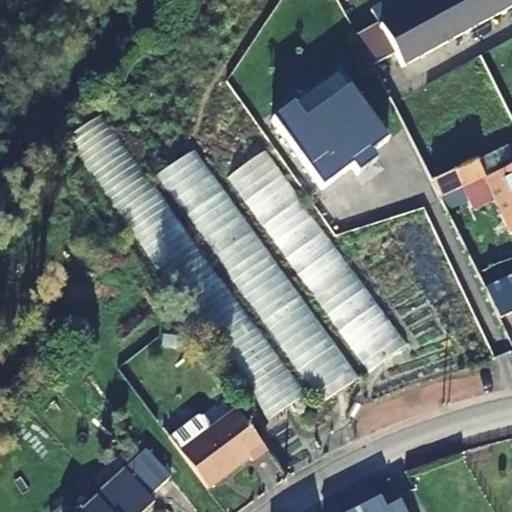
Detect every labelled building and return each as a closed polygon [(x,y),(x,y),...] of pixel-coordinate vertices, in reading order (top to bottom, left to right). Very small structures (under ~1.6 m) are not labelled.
[(441,47),(419,6),(407,13),(399,0),(390,0),(369,12),(376,25),(354,37),(371,68),(393,56),(401,69),(441,47)] [(482,24),(469,0),(430,0),(419,6),(441,47),(482,24)] [(511,8),(511,0),(469,0),(482,24),(511,8)] [(291,109),(270,125),(320,193),(350,171),(356,179),(375,165),(369,157),(386,145),(347,92),(303,125),(291,109)] [(133,162),(97,115),(65,140),(102,186),(133,162)] [(511,144),(475,162),(480,174),(508,161),(511,168),(497,174),(500,179),(494,181),(491,176),(483,180),(497,211),(511,204),(511,144)] [(189,218),(216,201),(226,216),(234,211),(194,148),(158,171),(189,218)] [(230,174),(266,222),(299,197),(263,149),(230,174)] [(470,186),(484,216),(488,223),(511,212),(511,204),(497,211),(483,180),(480,174),(475,162),(429,185),(438,202),(470,186)] [(438,202),(452,231),(484,216),(470,186),(438,202)] [(404,345),(367,296),(333,322),(370,371),(404,345)] [(274,331),(319,404),(355,381),(310,308),(274,331)] [(286,356),(244,369),(258,416),(300,403),(286,356)] [(58,437),(79,418),(49,386),(28,405),(58,437)] [(173,448),(201,483),(242,451),(245,454),(260,443),(231,403),(206,422),(197,411),(192,410),(162,433),(173,448)] [(33,424),(15,439),(34,463),(53,449),(33,424)] [(118,456),(129,470),(143,459),(130,443),(124,449),(125,450),(118,456)] [(125,511),(145,495),(125,471),(79,511),(125,511)] [(407,511),(397,494),(395,495),(403,511),(407,511)] [(355,511),(403,511),(395,495),(382,503),(380,499),(355,511)] [(56,511),(76,511),(67,502),(56,511)] [(166,511),(184,511),(177,503),(166,511)]
